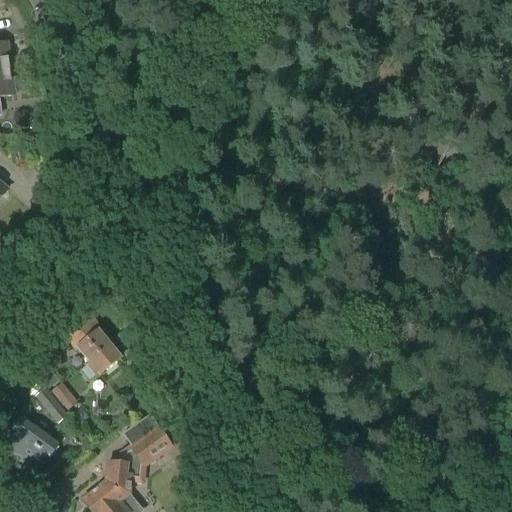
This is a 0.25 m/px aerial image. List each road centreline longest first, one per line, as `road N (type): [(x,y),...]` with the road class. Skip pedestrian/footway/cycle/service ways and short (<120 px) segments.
road 1 (residential): [(247,511),(124,204)]
road 2 (residential): [(39,0),(124,204)]
road 3 (residential): [(0,362),(96,222),(124,204)]
